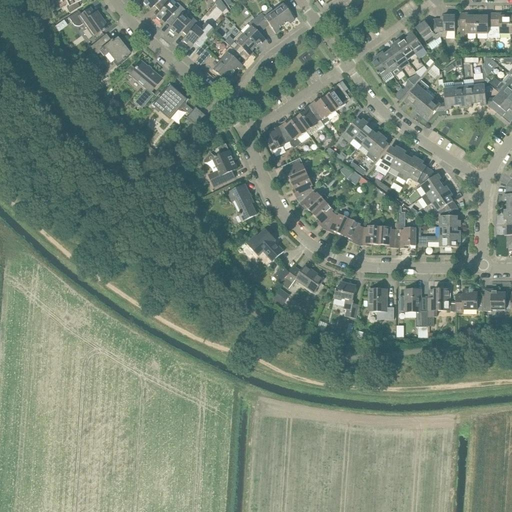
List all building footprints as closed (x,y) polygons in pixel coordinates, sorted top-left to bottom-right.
[(66,0),(69,6),(66,8),(69,13),(79,7),(77,3),(82,0),(66,0)] [(154,6),(159,12),(169,3),(171,0),(143,0),(141,2),(147,8),(150,10),(154,6)] [(173,7),(169,3),(159,12),(154,17),(161,23),(161,22),(164,24),(168,20),(173,24),(182,15),(185,11),(177,3),(173,7)] [(273,12),(283,25),(288,22),(290,24),(294,21),(282,5),(273,12)] [(94,14),(90,8),(81,15),(78,11),(69,17),(74,25),(75,26),(77,26),(79,26),(80,26),(83,23),(93,37),(102,31),(103,32),(105,30),(104,29),(108,27),(97,12),(94,14)] [(283,25),(273,12),(270,8),(262,14),(255,19),(264,29),(269,25),(275,34),(279,31),(278,29),(283,25)] [(477,34),(477,16),(472,16),(472,14),(460,14),(460,38),(467,38),(467,34),(477,34)] [(483,17),(477,16),(477,34),(488,34),(488,38),(494,38),(494,14),(483,14),(483,17)] [(494,14),(494,38),(500,38),(500,34),(511,34),(511,17),(505,17),(505,14),(494,14)] [(186,36),(195,26),(198,22),(189,15),(186,19),(182,15),(173,24),(168,30),(174,35),(175,34),(177,37),(182,32),(186,35),(186,36)] [(442,20),(435,20),(440,37),(447,37),(447,32),(455,32),(455,26),(460,26),(460,16),(442,16),(442,20)] [(258,34),(264,29),(255,19),(249,25),(251,27),(243,35),(255,47),(260,42),(262,44),(265,40),(258,34)] [(428,46),(440,37),(435,20),(429,24),(427,21),(416,29),(422,37),(428,46)] [(186,35),(181,41),(182,41),(188,47),(188,46),(191,48),(195,43),(200,47),(203,43),(211,34),(215,30),(206,23),(203,27),(200,30),(195,26),(186,36),(186,35)] [(224,42),(229,46),(239,55),(243,51),(250,57),(253,53),(251,51),(255,47),(243,35),(241,32),(233,40),(229,37),(224,42)] [(409,38),(405,40),(416,55),(424,49),(412,32),(407,35),(409,38)] [(111,40),(106,34),(91,47),(97,55),(100,52),(104,56),(108,53),(117,64),(123,60),(123,61),(125,59),(124,58),(130,54),(124,46),(126,45),(124,42),(122,44),(120,41),(117,37),(113,41),(112,39),(111,40)] [(395,44),(407,61),(416,55),(405,40),(402,43),(400,40),(395,44)] [(200,47),(195,53),(200,57),(205,50),(206,50),(208,48),(203,43),(200,47)] [(407,61),(395,44),(391,47),(393,50),(389,52),(399,66),(400,66),(402,69),(410,64),(407,61)] [(235,60),(239,55),(229,46),(225,52),(227,53),(220,62),(233,73),(237,68),(239,70),(242,66),(235,60)] [(391,72),(399,66),(389,52),(385,55),(384,52),(379,56),(391,72)] [(391,72),(379,56),(374,59),(376,62),(372,64),(382,78),(391,72)] [(199,58),(195,62),(200,67),(204,62),(199,58)] [(461,58),(450,66),(452,70),(457,66),(462,65),(461,58)] [(485,63),(483,63),(483,68),(485,68),(491,73),(498,65),(490,58),(485,58),(485,63)] [(130,75),(131,76),(132,75),(146,86),(145,88),(146,89),(136,101),(143,108),(153,95),(150,93),(155,87),(162,79),(141,62),(135,69),(133,71),(130,75)] [(228,77),(233,73),(220,62),(212,70),(227,83),(230,79),(228,77)] [(439,70),(434,65),(431,69),(439,76),(440,75),(439,70)] [(424,66),(417,75),(421,77),(427,70),(424,66)] [(511,76),(509,74),(502,82),(511,90),(511,76)] [(414,85),(421,77),(417,75),(411,83),(414,85)] [(481,106),(487,106),(486,100),(484,81),(484,79),(474,80),(476,104),(481,103),(481,106)] [(411,103),(414,106),(425,92),(429,87),(421,81),(404,101),(409,105),(411,103)] [(343,82),(339,84),(345,92),(348,89),(343,82)] [(466,108),(464,87),(464,82),(453,83),(454,89),(454,88),(456,106),(460,105),(461,108),(466,108)] [(511,90),(502,82),(495,90),(500,94),(511,103),(511,90)] [(407,93),(414,85),(411,83),(404,91),(407,93)] [(333,91),(326,97),(336,111),(346,104),(345,103),(350,99),(345,91),(339,84),(332,89),(333,91)] [(173,88),(170,85),(169,85),(166,88),(167,89),(153,105),(159,111),(160,111),(169,118),(177,109),(178,110),(180,107),(189,115),(187,118),(188,119),(196,126),(204,116),(195,108),(193,111),(184,103),(186,100),(173,88)] [(474,86),(464,87),(466,108),(472,107),(472,104),(476,104),(474,86)] [(400,102),(407,93),(404,91),(401,88),(394,97),(400,102)] [(444,90),(445,104),(446,110),(452,109),(452,106),(456,106),(454,88),(454,89),(444,90)] [(415,111),(420,114),(433,99),(425,92),(414,106),(417,108),(415,111)] [(496,98),(486,99),(487,106),(489,105),(496,111),(503,117),(506,113),(509,109),(511,111),(511,110),(511,103),(500,94),(496,98)] [(327,118),(336,111),(326,97),(318,102),(317,100),(310,105),(324,124),(328,121),(329,120),(327,118)] [(446,110),(445,104),(441,104),(440,105),(433,99),(420,114),(424,118),(426,116),(430,119),(436,111),(446,110)] [(304,112),(297,118),(307,132),(317,126),(318,128),(324,124),(310,105),(303,110),(304,112)] [(298,139),(307,132),(297,118),(289,123),(288,121),(281,126),(290,142),(294,148),(301,143),(298,139)] [(350,144),(351,143),(354,139),(367,123),(363,120),(361,122),(357,119),(351,127),(342,138),(350,144)] [(362,146),(373,132),(370,129),(372,127),(367,123),(354,139),(351,143),(358,149),(361,145),(362,146)] [(283,145),(290,142),(281,126),(273,130),(274,132),(265,136),(273,152),(282,148),(284,147),(283,145)] [(370,152),(383,137),(379,133),(377,135),(373,132),(362,146),(369,152),(370,152)] [(387,140),(383,137),(370,152),(369,152),(366,156),(374,162),(377,158),(378,159),(389,146),(385,143),(387,140)] [(211,153),(204,160),(205,164),(213,160),(217,168),(218,171),(215,172),(213,173),(208,176),(214,188),(221,185),(226,182),(235,178),(232,172),(238,169),(230,151),(229,152),(226,145),(226,144),(218,148),(221,155),(216,158),(211,153)] [(155,152),(148,145),(143,150),(151,157),(155,152)] [(391,167),(401,150),(396,147),(395,150),(391,147),(386,156),(383,161),(380,159),(375,165),(388,172),(391,167)] [(337,160),(339,156),(329,148),(326,152),(337,160)] [(391,167),(400,173),(409,158),(405,155),(406,153),(401,150),(391,167)] [(409,178),(419,160),(414,157),(412,160),(409,158),(400,173),(398,177),(406,182),(409,178)] [(292,183),(308,175),(300,158),(282,167),(286,175),(288,174),(292,183)] [(419,160),(409,178),(418,183),(420,179),(423,180),(432,171),(422,166),(424,163),(419,160)] [(367,172),(359,165),(355,170),(363,176),(367,172)] [(345,166),(340,174),(357,184),(362,177),(345,166)] [(427,195),(441,185),(439,181),(441,179),(438,174),(435,176),(432,171),(423,180),(425,183),(421,186),(427,195)] [(313,186),(308,175),(292,183),(296,191),(293,192),(298,201),(313,191),(311,187),(313,186)] [(380,187),(388,193),(391,188),(390,189),(382,183),(380,187)] [(249,193),(245,185),(228,193),(232,202),(235,200),(241,213),(238,214),(242,222),(248,219),(257,215),(247,194),(249,193)] [(432,202),(433,203),(450,192),(446,187),(444,188),(441,185),(427,195),(422,198),(427,206),(432,202)] [(173,187),(167,189),(171,196),(173,195),(176,193),(173,187)] [(391,188),(388,193),(396,198),(400,193),(391,188)] [(313,191),(298,201),(304,209),(306,207),(308,209),(313,214),(326,202),(325,201),(328,198),(325,195),(322,194),(320,196),(318,193),(315,190),(313,191)] [(433,203),(440,214),(457,209),(450,198),(453,196),(450,192),(433,203)] [(324,230),(336,213),(326,202),(313,214),(319,221),(317,222),(324,230)] [(440,227),(457,227),(460,227),(460,221),(457,221),(457,209),(440,214),(440,227)] [(343,236),(350,220),(336,213),(324,230),(333,234),(334,232),(343,236)] [(361,225),(350,220),(343,236),(351,240),(350,242),(359,246),(364,228),(360,226),(361,225)] [(388,248),(398,249),(399,223),(396,223),(396,230),(392,230),(392,228),(380,227),(379,245),(388,245),(388,248)] [(401,223),(399,223),(398,249),(407,249),(407,246),(416,247),(417,237),(417,227),(417,226),(416,226),(416,228),(404,228),(404,230),(401,230),(401,223)] [(369,245),(379,245),(380,227),(368,226),(368,228),(364,228),(359,246),(369,247),(369,245)] [(417,237),(419,237),(427,237),(427,233),(421,233),(421,227),(417,226),(417,227),(417,237)] [(427,237),(419,237),(419,247),(427,248),(427,242),(440,242),(440,248),(457,248),(457,243),(460,243),(460,231),(457,231),(457,227),(440,227),(440,237),(427,237)] [(276,240),(266,229),(258,237),(256,235),(249,242),(247,244),(254,252),(257,250),(261,255),(263,252),(273,262),(277,259),(284,252),(275,242),(276,240)] [(324,280),(305,266),(300,272),(295,268),(281,287),(286,290),(287,288),(288,289),(296,279),(315,293),(324,280)] [(290,273),(284,267),(274,277),(279,283),(290,273)] [(356,286),(341,283),(340,289),(337,288),(334,299),(342,300),(342,299),(345,299),(343,309),(351,311),(350,318),(357,319),(360,305),(353,304),(354,301),(353,301),(356,286)] [(280,289),(274,298),(279,302),(280,302),(286,293),(280,289)] [(387,290),(370,289),(370,290),(370,312),(378,312),(378,320),(394,320),(394,308),(386,308),(386,290),(387,290)] [(405,297),(400,297),(400,312),(405,312),(417,312),(417,316),(417,319),(417,327),(428,327),(428,319),(428,317),(428,312),(421,312),(421,298),(421,290),(416,290),(410,290),(405,290),(405,297)] [(428,312),(428,317),(434,317),(437,317),(437,311),(450,311),(450,313),(456,313),(456,305),(456,302),(450,302),(450,300),(450,290),(437,290),(437,293),(434,293),(434,297),(434,299),(428,299),(428,312)] [(456,302),(456,305),(456,313),(464,313),(464,310),(477,310),(478,310),(484,310),(484,308),(484,300),(484,298),(478,298),(478,293),(469,293),(469,290),(463,290),(463,295),(456,295),(456,302)] [(484,300),(484,308),(484,310),(484,312),(491,312),(491,310),(506,310),(506,309),(506,303),(506,301),(506,293),(497,293),(497,290),(494,290),(484,290),(484,298),(484,300)]
